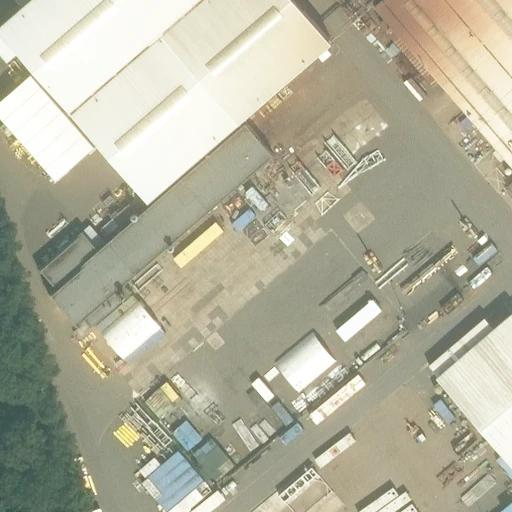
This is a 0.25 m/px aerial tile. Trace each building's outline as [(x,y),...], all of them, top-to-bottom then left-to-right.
[(296,0),(27,0),(0,24),(0,29),(147,199),(332,41),(296,0)] [(511,0),(394,0),(375,17),(511,177),(511,0)] [(29,74),(0,98),(0,116),(54,179),(92,146),(29,74)] [(256,112),(109,238),(98,225),(81,240),(77,235),(32,274),(48,292),(43,296),(71,328),(82,318),(88,325),(118,299),(112,291),(120,284),(119,282),(282,142),(256,112)] [(511,462),(511,309),(493,326),(486,319),(430,366),(511,462)] [(378,336),(392,327),(386,318),(372,327),(378,336)] [(379,375),(411,343),(402,334),(369,365),(379,375)] [(164,511),(207,511),(218,503),(183,459),(174,465),(168,457),(139,480),(164,511)]
